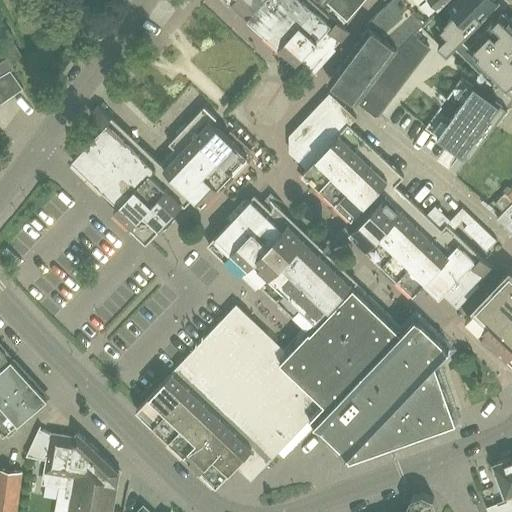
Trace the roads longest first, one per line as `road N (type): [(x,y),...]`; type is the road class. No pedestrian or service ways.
road 1 (tertiary): [(224,511),(193,493),(0,295)]
road 2 (residential): [(297,511),(511,434)]
road 3 (residential): [(54,123),(141,0)]
